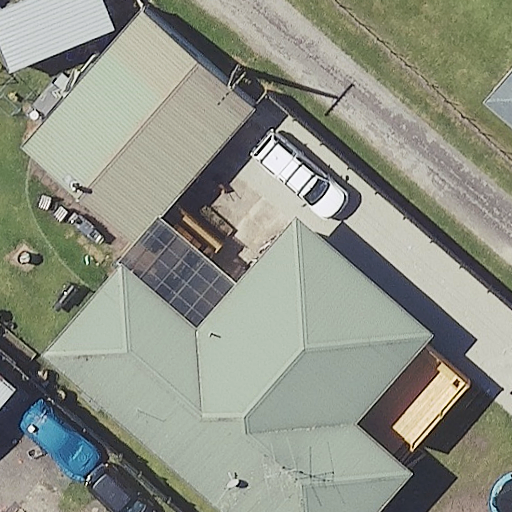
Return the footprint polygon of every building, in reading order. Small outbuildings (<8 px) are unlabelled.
[(108,21),(98,0),(0,0),(0,24),(17,62),(108,21)] [(256,103),(143,6),(24,144),(137,241),(256,103)] [(511,62),(484,95),(511,118),(511,62)] [(130,259),(50,351),(235,511),(368,511),(408,467),(353,419),(430,330),(295,213),(201,320),(130,259)] [(0,408),(18,388),(0,372),(0,408)]
